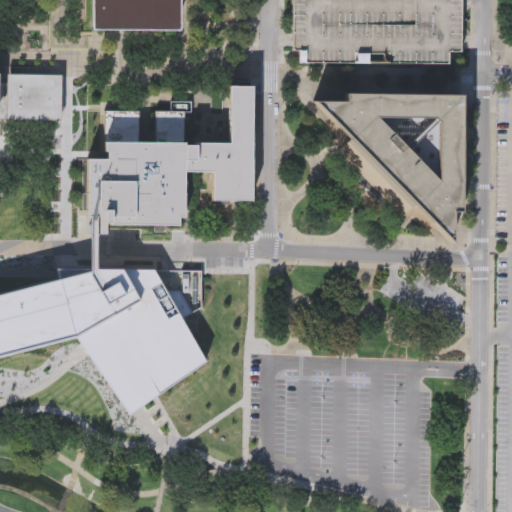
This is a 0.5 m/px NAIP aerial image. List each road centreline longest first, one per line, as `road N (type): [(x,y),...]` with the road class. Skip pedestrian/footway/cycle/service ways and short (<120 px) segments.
road 1 (residential): [(266,253),(0,250)]
road 2 (residential): [(481,258),(485,0)]
road 3 (residential): [(479,511),(481,258)]
road 4 (residential): [(268,0),(266,253)]
road 5 (residential): [(481,258),(266,253)]
